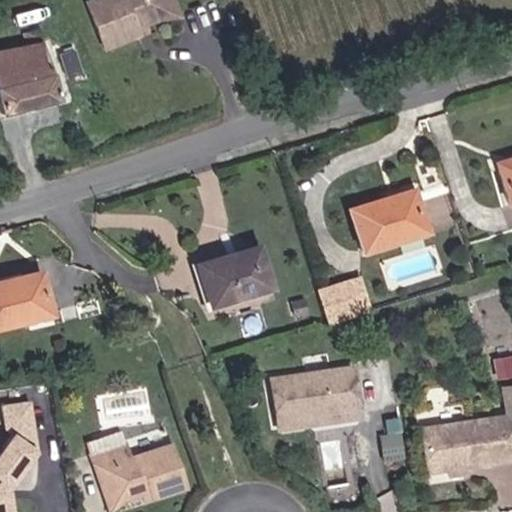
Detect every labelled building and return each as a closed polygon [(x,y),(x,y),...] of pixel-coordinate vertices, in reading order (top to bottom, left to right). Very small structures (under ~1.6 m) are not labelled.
[(177,0),(87,0),(107,50),(184,17),(177,0)] [(45,41),(0,49),(0,93),(4,114),(62,100),(45,41)] [(511,156),(498,161),(511,199),(511,156)] [(418,186),(350,206),(365,253),(434,232),(418,186)] [(262,243),(195,262),(209,304),(276,287),(262,243)] [(45,267),(0,277),(0,326),(59,314),(45,267)] [(363,273),(315,284),(323,320),(371,309),(363,273)] [(357,361),(274,375),(280,430),(364,417),(357,361)] [(33,399),(4,404),(10,437),(0,450),(0,511),(17,511),(15,489),(41,451),(33,399)] [(511,411),(424,422),(428,472),(511,462),(511,411)] [(123,431),(88,442),(114,508),(146,493),(151,502),(194,488),(176,441),(133,455),(123,431)]
